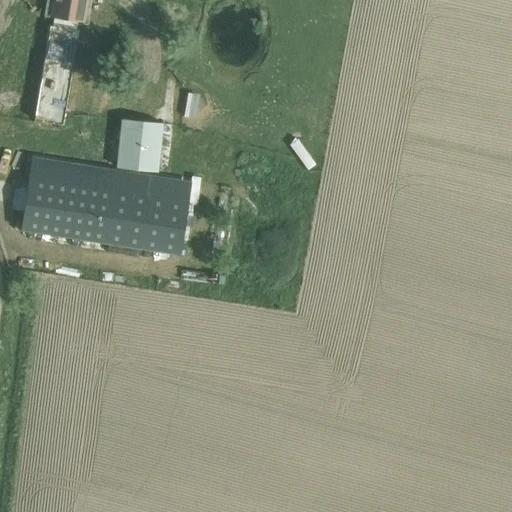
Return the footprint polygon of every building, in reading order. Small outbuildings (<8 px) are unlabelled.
[(73,0),(56,0),(52,32),(87,39),(91,4),(73,0)] [(134,10),(129,36),(180,45),(185,19),(134,10)] [(39,114),(70,121),(83,46),(52,39),(39,114)] [(196,116),(199,97),(190,95),(187,114),(196,116)] [(156,171),(161,124),(121,120),(116,167),(156,171)] [(31,162),(20,228),(139,247),(179,253),(187,202),(190,186),(51,165),(31,162)] [(220,196),(218,224),(235,225),(237,198),(220,196)] [(229,262),(232,229),(218,227),(215,261),(229,262)]
